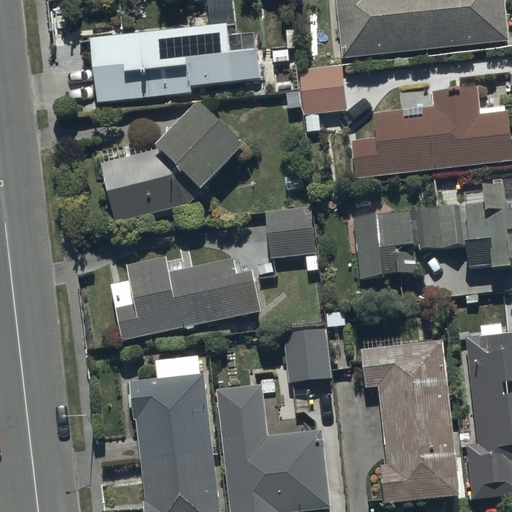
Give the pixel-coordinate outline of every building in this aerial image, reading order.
[(205,0),(209,25),(90,37),(97,102),(192,93),(191,88),(261,81),(257,49),(230,51),(227,25),(234,24),(231,0),(205,0)] [(337,0),(345,65),(506,48),(502,0),(337,0)] [(321,137),(320,120),(347,118),(343,72),(299,75),(302,122),(307,121),(308,138),(321,137)] [(378,149),(356,151),(359,185),(511,173),(511,118),(511,115),(483,117),(481,94),(432,98),(433,118),(376,122),(378,149)] [(159,147),(100,163),(116,224),(188,204),(243,143),(198,100),(155,144),(159,147)] [(485,210),(355,223),(362,288),(385,285),(385,283),(420,280),(418,260),(466,255),(468,277),(492,275),(492,282),(510,280),(506,240),(511,238),(511,205),(507,206),(506,191),(484,193),(485,210)] [(312,207),(267,212),(273,258),(317,253),(312,207)] [(166,256),(127,264),(134,302),(114,306),(120,339),(261,312),(253,269),(235,273),(233,259),(169,271),(166,256)] [(484,343),(466,345),(479,452),(467,453),(473,508),(511,503),(511,332),(503,333),(503,331),(483,333),(484,343)] [(289,339),(292,390),(332,387),(329,337),(289,339)] [(445,351),(363,359),(367,396),(380,394),(388,475),(380,476),(382,511),(396,511),(460,506),(445,351)] [(157,378),(129,381),(133,418),(136,418),(145,511),(218,511),(206,373),(199,374),(197,352),(155,356),(157,378)] [(262,394),(218,398),(229,511),(330,511),(324,440),(272,445),(268,395),(276,394),(275,383),(261,384),(262,394)]
